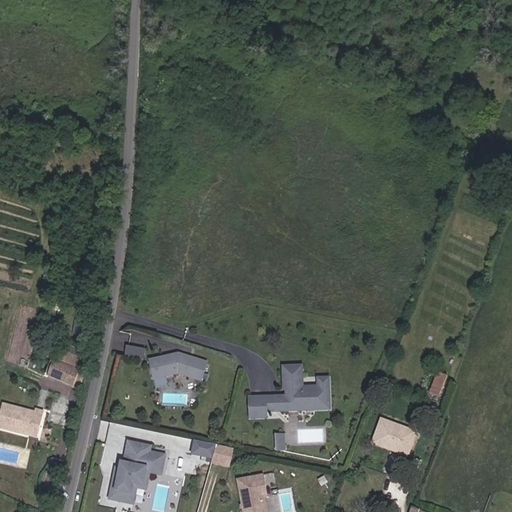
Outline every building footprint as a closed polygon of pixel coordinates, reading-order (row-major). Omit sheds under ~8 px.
[(129,343),(126,356),(144,361),(147,348),(129,343)] [(148,360),(152,378),(164,375),(176,373),(200,380),(206,362),(177,353),(176,355),(173,356),(172,354),(148,360)] [(43,376),(71,387),(76,372),(64,367),(49,361),(43,376)] [(301,386),(300,365),(285,365),(282,369),(283,388),(290,388),(290,395),(277,396),(278,409),(302,408),(301,401),(318,400),(318,408),(328,407),(327,376),(317,377),(317,385),(301,386)] [(437,394),(443,375),(428,369),(421,388),(437,394)] [(164,375),(152,378),(154,388),(167,385),(164,375)] [(265,410),(264,396),(248,397),(249,417),(265,416),(265,410)] [(278,409),(277,396),(264,396),(265,410),(278,409)] [(3,406),(0,418),(0,428),(30,437),(32,428),(41,430),(45,414),(37,411),(36,414),(3,406)] [(415,432),(380,419),(378,424),(413,437),(415,432)] [(413,437),(378,424),(371,443),(406,456),(413,437)] [(284,445),(283,434),(275,435),(276,445),(284,445)] [(215,445),(194,440),(191,454),(211,458),(215,445)] [(159,474),(163,455),(148,452),(141,451),(142,445),(127,442),(122,463),(121,469),(118,469),(114,468),(110,489),(129,493),(132,482),(141,484),(144,471),(148,472),(159,474)] [(223,446),(215,445),(211,458),(210,462),(219,464),(223,446)] [(223,446),(219,464),(227,466),(231,448),(223,446)] [(131,503),(134,487),(144,489),(148,472),(144,471),(141,484),(132,482),(129,493),(110,489),(108,498),(131,503)] [(267,496),(263,475),(237,480),(243,511),(264,511),(262,497),(267,496)] [(139,488),(137,500),(144,501),(145,489),(139,488)]
